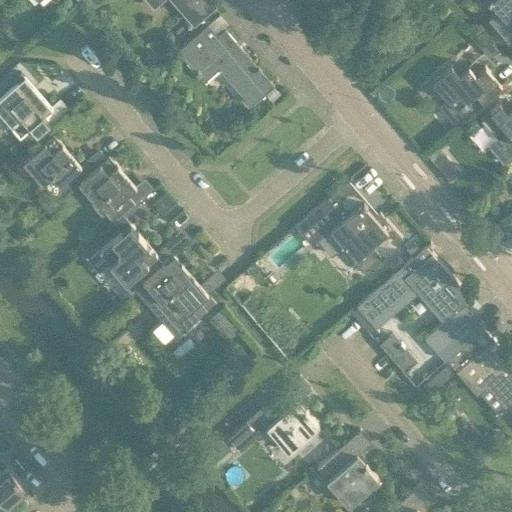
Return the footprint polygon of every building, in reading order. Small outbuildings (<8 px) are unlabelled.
[(82,0),(91,10),(99,3),(96,0),(82,0)] [(217,4),(212,0),(151,0),(154,2),(156,0),(175,0),(195,23),(217,4)] [(511,0),(473,0),(481,8),(489,0),(497,8),(488,16),(504,35),(511,28),(511,0)] [(225,26),(218,32),(208,22),(178,48),(205,79),(219,66),(252,104),(275,83),(225,26)] [(467,66),(458,73),(450,64),(431,80),(447,99),(437,107),(453,126),(473,109),(465,100),(474,93),(481,102),(500,85),(484,66),(475,74),(467,66)] [(0,94),(0,115),(1,115),(17,134),(20,131),(28,141),(59,114),(21,70),(11,79),(14,82),(0,94)] [(383,88),(383,92),(385,95),(389,96),(393,93),(393,89),(391,86),(387,86),(383,88)] [(511,105),(506,110),(499,102),(480,118),(495,136),(486,144),(502,163),(511,154),(511,105)] [(79,180),(88,172),(55,133),(24,160),(34,171),(31,174),(47,193),(50,190),(58,199),(79,180)] [(122,213),(144,194),(110,154),(88,172),(79,180),(89,192),(86,194),(103,214),(106,211),(113,220),(122,213)] [(381,210),(377,213),(348,179),(295,225),(312,244),(318,238),(331,254),(341,245),(363,270),(381,254),(372,244),(388,230),(397,241),(403,236),(381,210)] [(480,187),(483,199),(494,196),(491,184),(480,187)] [(122,213),(113,220),(121,229),(130,221),(122,213)] [(141,215),(134,221),(157,247),(164,241),(141,215)] [(100,247),(87,258),(122,297),(133,287),(134,286),(142,279),(164,260),(173,252),(192,236),(183,225),(164,241),(157,247),(155,249),(130,221),(121,229),(100,247)] [(426,244),(357,305),(375,326),(417,290),(442,319),(424,335),(445,359),(446,358),(472,336),(484,326),(463,302),(464,301),(465,299),(465,298),(466,297),(466,294),(466,292),(465,289),(464,287),(462,285),(462,284),(426,244)] [(217,283),(209,274),(199,282),(173,252),(164,260),(134,286),(133,287),(176,336),(216,301),(208,291),(217,283)] [(230,317),(220,306),(212,314),(221,324),(230,317)] [(449,360),(422,383),(430,392),(456,369),(459,367),(477,387),(484,381),(486,384),(479,390),(498,412),(505,406),(511,399),(511,357),(493,336),(482,347),(472,336),(446,358),(449,360)] [(411,354),(401,363),(413,377),(423,368),(411,354)] [(298,399),(311,387),(300,374),(229,436),(241,450),(241,449),(267,426),(289,450),(319,424),(298,399)] [(357,452),(371,440),(361,428),(318,465),(328,477),(326,478),(349,504),(379,477),(357,452)] [(17,452),(11,458),(19,467),(25,462),(17,452)] [(0,494),(7,503),(26,486),(6,463),(0,467),(0,494)] [(422,511),(418,506),(431,494),(420,482),(384,511),(422,511)] [(301,492),(295,484),(294,484),(289,489),(295,497),(301,492)]
